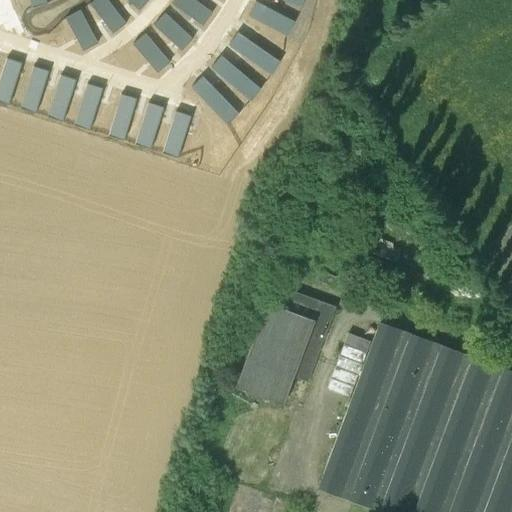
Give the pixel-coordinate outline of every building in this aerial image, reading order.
[(109,0),(95,0),(92,3),(115,31),(127,22),(109,0)] [(131,0),(142,10),(150,0),(131,0)] [(200,0),(177,0),(176,3),(207,25),(216,11),(200,0)] [(257,8),(249,22),(294,47),(302,33),(257,8)] [(81,9),(67,17),(84,49),(99,41),(81,9)] [(167,13),(156,25),(184,50),(195,38),(167,13)] [(242,31),(233,44),(275,73),(284,61),(242,31)] [(147,33),(135,42),(158,71),(169,62),(147,33)] [(225,55),(214,67),(254,100),(265,88),(225,55)] [(7,57),(0,78),(0,99),(8,103),(22,62),(7,57)] [(34,65),(21,106),(35,111),(49,70),(34,65)] [(61,74),(48,115),(62,120),(76,78),(61,74)] [(206,75),(194,86),(231,124),(242,113),(206,75)] [(89,83),(74,124),(91,129),(104,87),(89,83)] [(123,93),(109,134),(124,139),(138,98),(123,93)] [(150,102),(136,143),(151,148),(165,106),(150,102)] [(177,110),(163,151),(178,156),(192,115),(177,110)] [(319,270),(316,280),(332,286),(336,277),(319,270)] [(236,387),(283,405),(294,377),(308,382),(336,307),(274,284),(236,387)] [(320,480),(320,481),(321,482),(321,481),(403,511),(511,511),(511,379),(392,334),(378,329),(377,328),(372,342),(348,333),(327,389),(351,398),(321,479),(320,480)] [(263,492),(238,483),(227,511),(297,511),(300,506),(278,498),(275,497),(273,501),(262,496),(263,493),(263,492)]
